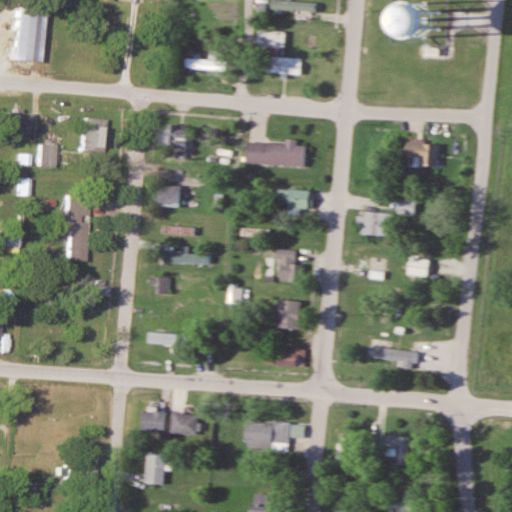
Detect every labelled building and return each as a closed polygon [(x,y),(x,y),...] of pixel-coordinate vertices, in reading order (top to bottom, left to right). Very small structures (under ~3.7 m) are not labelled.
[(316,1),(272,1),(272,10),(316,10),(316,1)] [(6,60),(33,61),(36,7),(9,6),(6,60)] [(301,73),(301,57),(284,56),(284,30),(258,30),(258,51),(267,51),(266,73),(301,73)] [(186,68),(225,68),(225,58),(186,58),(186,68)] [(24,112),(0,111),(0,136),(23,137),(24,112)] [(76,152),(99,152),(100,118),(77,117),(76,152)] [(187,125),(158,125),(158,144),(187,144),(187,125)] [(286,143),(248,139),(246,160),(305,165),(306,145),(298,144),(298,139),(287,138),(286,143)] [(406,164),(437,168),(439,145),(409,141),(406,164)] [(49,144),(33,144),(33,167),(49,167),(49,144)] [(22,179),(13,178),(11,195),(21,195),(22,179)] [(156,205),(181,205),(181,184),(156,184),(156,205)] [(289,201),(289,209),(313,209),(313,188),(278,188),(278,201),(289,201)] [(59,260),(78,261),(82,194),(63,193),(59,260)] [(415,200),(400,200),(400,213),(415,213),(415,200)] [(361,233),(389,236),(392,213),(364,210),(361,233)] [(164,234),(209,234),(209,225),(164,225),(164,234)] [(266,227),(243,227),(243,235),(266,235),(266,227)] [(11,229),(0,229),(0,246),(11,247),(11,229)] [(297,248),(268,248),(268,257),(280,257),(280,281),(303,281),(303,263),(297,263),(297,248)] [(161,264),(194,265),(194,256),(162,254),(161,264)] [(431,259),(411,256),(408,274),(428,277),(431,259)] [(151,293),(171,293),(171,276),(151,276),(151,293)] [(229,303),(243,303),(244,283),(230,282),(229,303)] [(104,287),(90,287),(90,295),(104,295),(104,287)] [(88,300),(71,295),(68,304),(85,309),(88,300)] [(300,299),(278,299),(278,328),(300,328),(300,299)] [(146,314),(162,316),(163,305),(147,304),(146,314)] [(191,344),(191,333),(148,333),(148,344),(191,344)] [(369,357),(404,361),(403,367),(416,368),(418,351),(370,346),(369,357)] [(305,365),(305,347),(267,347),(267,365),(305,365)] [(142,431),(166,431),(166,411),(142,411),(142,431)] [(172,434),(198,435),(199,414),(173,412),(172,434)] [(291,422),(247,420),(246,450),(289,451),(291,422)] [(377,457),(409,457),(409,435),(378,435),(377,457)] [(166,483),(166,451),(147,451),(147,483),(166,483)] [(88,460),(75,460),(75,482),(88,482),(88,460)] [(16,496),(22,496),(22,505),(38,505),(38,478),(16,478),(16,496)] [(270,511),(271,493),(253,493),(253,511),(270,511)] [(388,511),(413,511),(414,493),(404,493),(404,502),(389,502),(388,511)]
